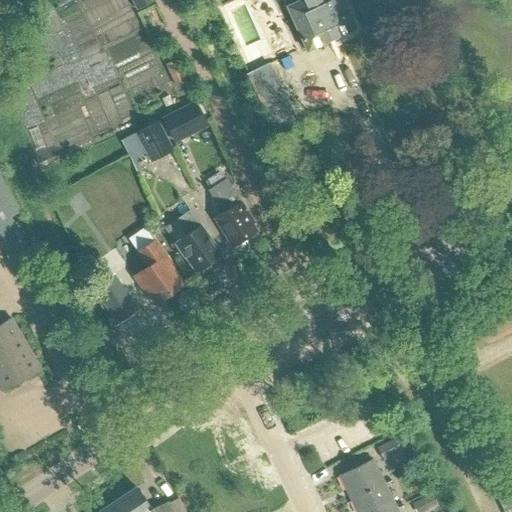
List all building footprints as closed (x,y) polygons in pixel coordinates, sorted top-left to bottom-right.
[(155,1),(154,0),(130,0),(136,11),(155,1)] [(302,0),(286,8),(306,52),(353,30),(339,0),(302,0)] [(175,88),(184,83),(174,60),(164,64),(175,88)] [(257,99),(280,87),(268,63),(245,74),(257,99)] [(129,78),(112,84),(119,103),(136,97),(129,78)] [(184,108),(162,119),(173,140),(195,129),(205,124),(194,103),(184,108)] [(172,150),(157,121),(134,133),(149,162),(172,150)] [(20,212),(0,177),(0,247),(10,265),(31,253),(10,218),(20,212)] [(223,180),(208,189),(220,208),(223,212),(213,219),(231,247),(256,232),(244,213),(246,212),(240,202),(237,203),(234,199),(235,198),(223,180)] [(189,211),(164,229),(184,257),(186,256),(196,271),(219,256),(208,240),(209,239),(200,226),(199,226),(189,211)] [(155,304),(182,285),(167,264),(169,262),(153,239),(135,252),(145,267),(132,276),(140,287),(145,284),(148,289),(145,290),(155,304)] [(116,325),(138,310),(113,274),(91,289),(116,325)] [(0,385),(3,391),(40,370),(11,319),(0,324),(0,385)] [(478,410),(489,405),(478,383),(467,388),(478,410)] [(376,447),(376,448),(382,460),(407,448),(402,436),(394,440),(394,439),(376,447)] [(350,500),(384,484),(372,459),(339,475),(350,500)] [(384,484),(350,500),(356,511),(388,511),(396,509),(384,484)] [(135,488),(117,500),(125,511),(171,511),(167,503),(152,510),(151,508),(149,509),(135,488)] [(430,494),(422,498),(411,503),(414,511),(421,511),(436,505),(430,494)] [(99,511),(125,511),(117,500),(99,511)]
